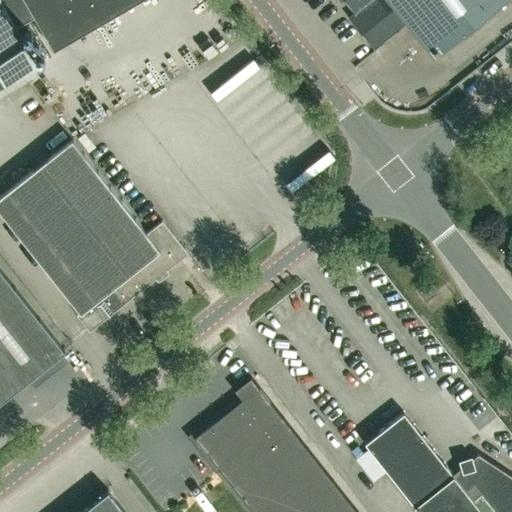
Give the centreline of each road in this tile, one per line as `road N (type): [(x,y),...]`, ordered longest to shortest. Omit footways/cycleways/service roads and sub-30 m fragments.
road 1 (unclassified): [(0,486),(395,174)]
road 2 (unclassified): [(395,174),(256,0)]
road 3 (unclassified): [(511,323),(395,174)]
road 4 (unclassified): [(395,174),(511,81)]
